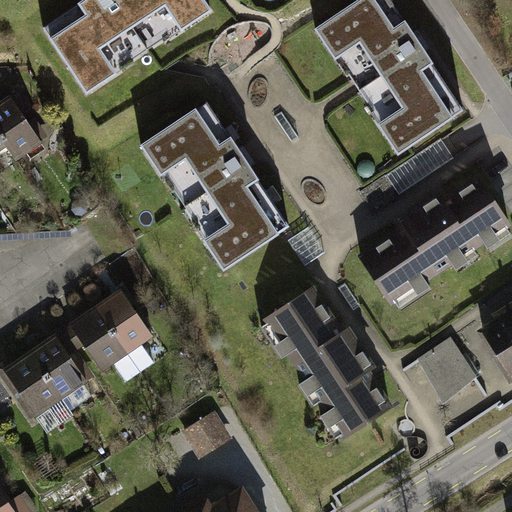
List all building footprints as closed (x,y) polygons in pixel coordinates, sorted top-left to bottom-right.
[(203,0),(90,0),(44,31),(86,93),(211,10),(203,0)] [(389,0),(367,0),(319,31),(400,155),(464,113),(389,0)] [(9,96),(0,102),(0,136),(7,147),(16,161),(41,144),(9,96)] [(207,105),(142,147),(223,270),(288,228),(207,105)] [(479,181),(361,256),(391,302),(508,227),(479,181)] [(316,290),(267,321),(345,440),(393,408),(316,290)] [(121,291),(96,308),(128,355),(153,338),(121,291)] [(128,355),(96,308),(70,326),(102,372),(128,355)] [(511,315),(486,331),(511,372),(511,315)] [(56,336),(30,353),(62,400),(88,383),(56,336)] [(451,341),(421,361),(445,398),(475,378),(451,341)] [(30,353),(4,371),(36,418),(62,400),(30,353)] [(216,414),(186,432),(201,456),(231,438),(216,414)] [(257,511),(243,488),(203,511),(257,511)] [(12,511),(0,493),(0,511),(12,511)]
